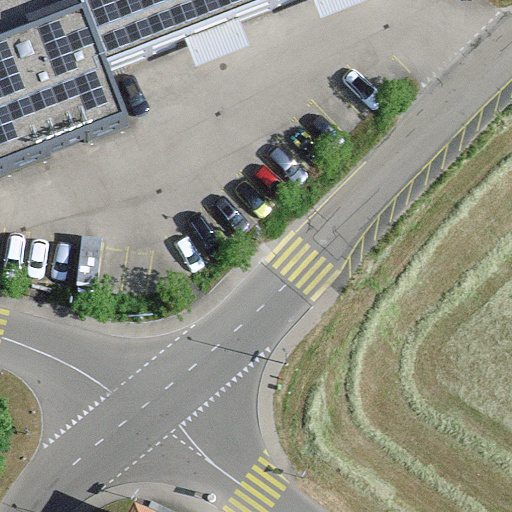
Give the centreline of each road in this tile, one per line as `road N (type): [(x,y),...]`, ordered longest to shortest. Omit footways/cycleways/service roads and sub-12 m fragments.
road 1 (unclassified): [(141,405),(208,358),(511,43)]
road 2 (residential): [(274,511),(141,405)]
road 3 (tertiary): [(141,405),(0,338)]
road 4 (tertiary): [(32,511),(69,467),(141,405)]
